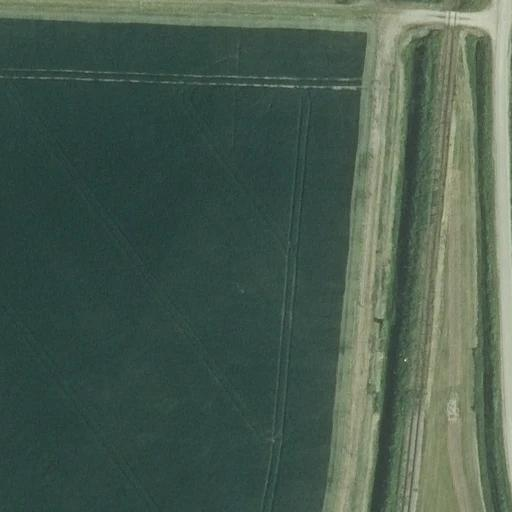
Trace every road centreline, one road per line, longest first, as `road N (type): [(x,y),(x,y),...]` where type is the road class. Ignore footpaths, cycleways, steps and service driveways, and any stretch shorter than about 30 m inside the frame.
road 1 (unclassified): [(511,438),(502,0)]
road 2 (track): [(501,21),(184,10)]
